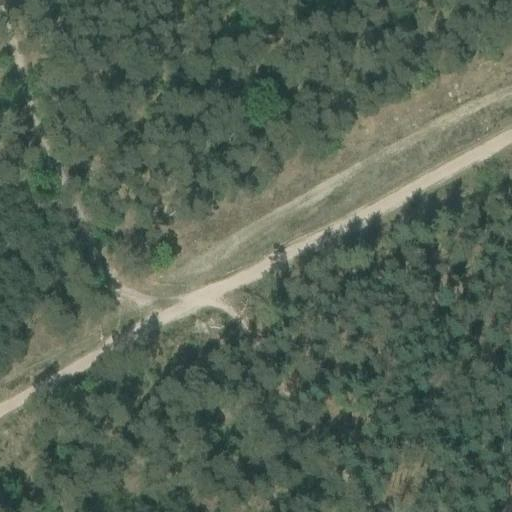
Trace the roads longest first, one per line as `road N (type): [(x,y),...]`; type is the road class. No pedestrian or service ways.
road 1 (track): [(0,20),(123,334),(224,290),(511,123)]
road 2 (track): [(224,290),(372,511)]
road 3 (track): [(0,402),(123,334)]
